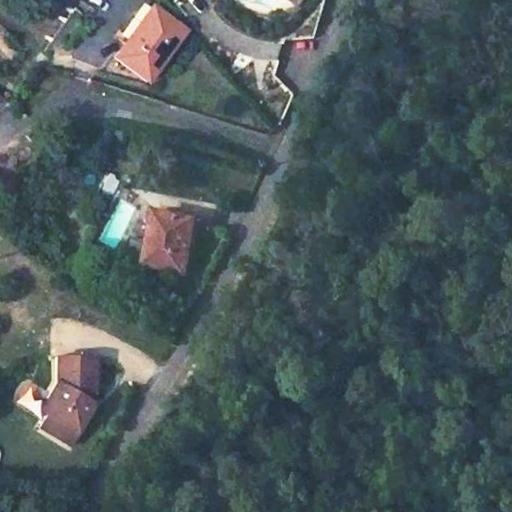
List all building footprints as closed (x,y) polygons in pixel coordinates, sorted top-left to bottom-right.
[(150,8),(116,57),(148,80),(182,32),(150,8)] [(108,174),(98,194),(108,199),(118,179),(108,174)] [(117,249),(136,206),(116,198),(98,240),(117,249)] [(155,214),(145,264),(184,272),(195,222),(155,214)] [(49,399),(41,410),(33,423),(62,442),(86,403),(89,354),(50,351),(48,380),(41,393),(49,399)] [(41,410),(49,399),(41,393),(33,406),(41,410)]
